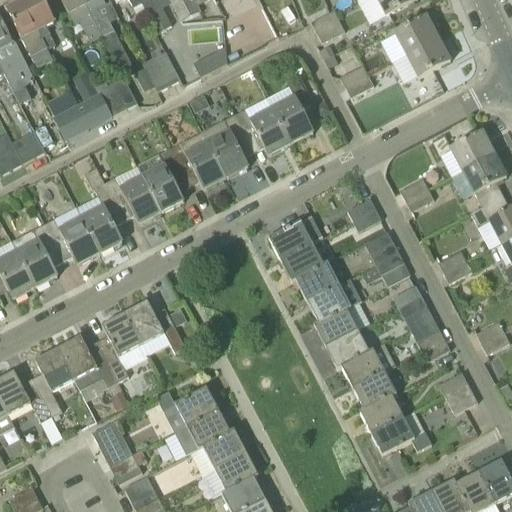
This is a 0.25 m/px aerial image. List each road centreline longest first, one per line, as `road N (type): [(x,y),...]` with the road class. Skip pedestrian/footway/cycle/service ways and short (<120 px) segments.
road 1 (residential): [(0,345),(361,156)]
road 2 (residential): [(511,436),(361,156)]
road 3 (residential): [(361,156),(511,81)]
